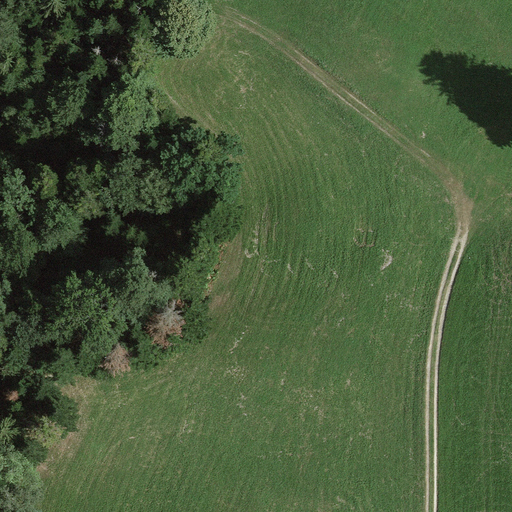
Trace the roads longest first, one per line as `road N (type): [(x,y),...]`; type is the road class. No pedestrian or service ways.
road 1 (track): [(281,48),(400,139),(461,209),(432,353),(428,511)]
road 2 (track): [(511,108),(460,233)]
